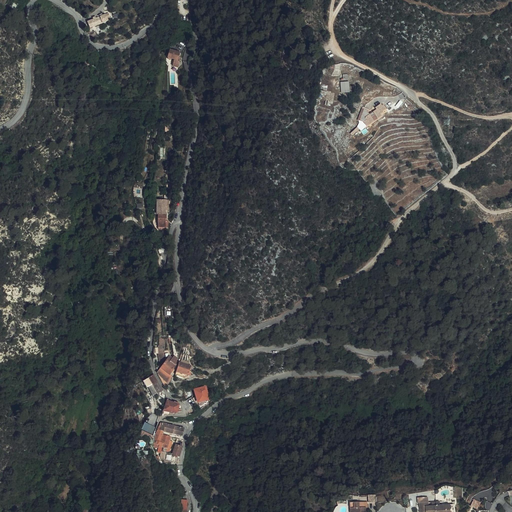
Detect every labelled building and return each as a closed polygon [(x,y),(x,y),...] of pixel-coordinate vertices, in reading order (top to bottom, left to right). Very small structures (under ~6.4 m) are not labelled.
[(102,16),(102,14),(99,15),(100,17),(96,19),(95,17),(93,18),(93,20),(87,22),(90,28),(108,21),(107,18),(109,17),(108,14),(102,16)] [(178,60),(180,53),(170,50),(168,58),(174,60),(173,66),(177,67),(179,61),(178,60)] [(382,111),(386,109),(383,105),(382,106),(381,104),(375,108),(376,110),(369,115),(368,112),(368,111),(364,109),(359,121),(364,123),(366,126),(374,121),(371,117),(375,115),(377,119),(381,116),(380,114),(383,112),(382,111)] [(351,136),(358,129),(357,127),(350,134),(351,136)] [(166,200),(157,200),(157,215),(158,215),(166,214),(166,209),(169,209),(169,201),(166,201),(166,200)] [(166,221),(167,216),(158,216),(158,222),(158,229),(164,229),(164,227),(168,228),(168,221),(166,221)] [(175,366),(177,358),(174,356),(172,358),(169,357),(166,361),(165,363),(164,363),(172,370),(175,366)] [(188,375),(190,376),(191,373),(189,372),(189,371),(191,372),(191,371),(192,368),(190,368),(191,366),(179,362),(176,372),(188,375)] [(169,374),(172,370),(164,363),(161,368),(157,373),(168,383),(172,376),(169,374)] [(142,381),(146,388),(147,387),(152,384),(154,386),(158,393),(163,390),(153,375),(148,378),(142,381)] [(209,399),(205,387),(194,390),(197,403),(209,399)] [(168,401),(167,401),(162,416),(167,414),(168,412),(171,412),(173,403),(168,401)] [(172,412),(176,412),(178,412),(181,412),(181,410),(178,409),(179,405),(173,403),(171,412),(172,412)] [(142,429),(147,432),(150,425),(145,422),(144,424),(142,429)] [(147,432),(153,435),(155,428),(150,425),(147,432)] [(180,427),(174,426),(172,433),(177,435),(178,435),(180,427)] [(155,437),(161,439),(163,434),(164,431),(158,430),(155,437)] [(161,439),(155,437),(156,444),(159,445),(159,448),(162,448),(163,447),(164,444),(163,444),(162,443),(163,440),(161,439)] [(173,452),(172,454),(176,455),(179,456),(182,448),(182,447),(175,445),(173,452)] [(420,503),(419,504),(419,511),(450,511),(450,505),(440,506),(440,502),(431,503),(432,506),(429,506),(428,498),(420,498),(420,503)] [(474,499),(471,506),(477,509),(481,502),(474,499)] [(368,508),(368,502),(352,503),(352,508),(350,508),(350,511),(366,511),(366,508),(368,508)]
